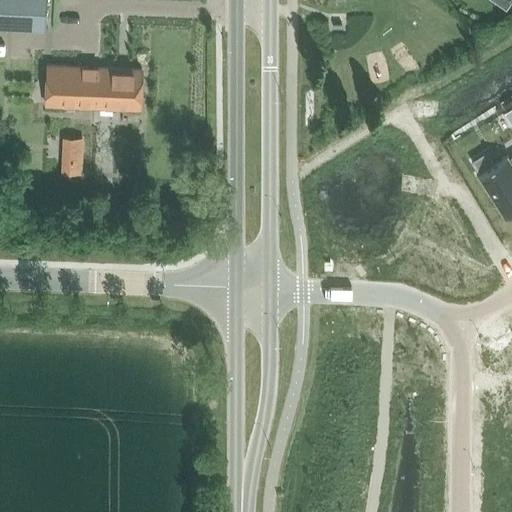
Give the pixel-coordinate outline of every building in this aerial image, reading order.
[(0,0),(0,26),(42,28),(43,0),(0,0)] [(141,69),(47,65),(45,105),(139,109),(141,69)] [(81,174),(83,139),(62,137),(60,173),(81,174)] [(511,155),(508,158),(506,155),(494,162),(487,151),(471,161),(479,172),(477,173),(505,217),(511,212),(511,155)] [(511,394),(499,395),(499,430),(511,429),(511,394)] [(511,474),(499,474),(499,504),(511,504),(511,474)]
